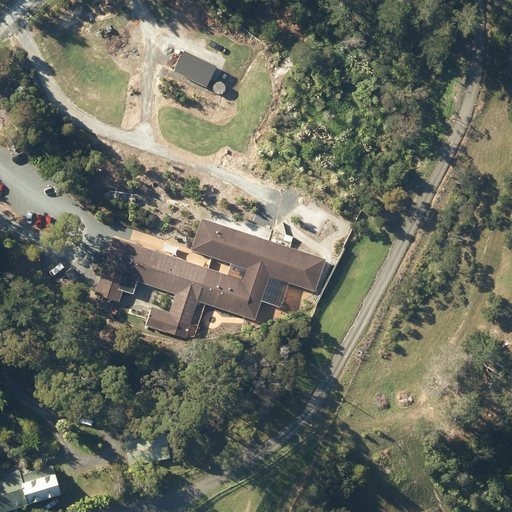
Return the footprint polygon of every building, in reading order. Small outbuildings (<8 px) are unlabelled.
[(144,62),(133,66),(135,72),(146,68),(144,62)] [(137,197),(104,192),(103,199),(136,205),(137,197)] [(248,266),(243,281),(232,313),(254,317),(268,273),(315,288),(325,255),(202,214),(190,247),(248,266)] [(112,237),(92,294),(116,302),(125,278),(173,294),(167,313),(150,307),(144,325),(183,338),(195,301),(232,313),(243,281),(112,237)] [(506,371),(486,359),(480,369),(499,381),(506,371)] [(478,403),(460,408),(463,417),(481,412),(478,403)] [(217,410),(207,415),(210,421),(219,416),(217,410)] [(162,433),(122,440),(127,466),(167,458),(162,433)] [(0,511),(58,493),(49,465),(16,476),(15,470),(0,475),(0,511)]
